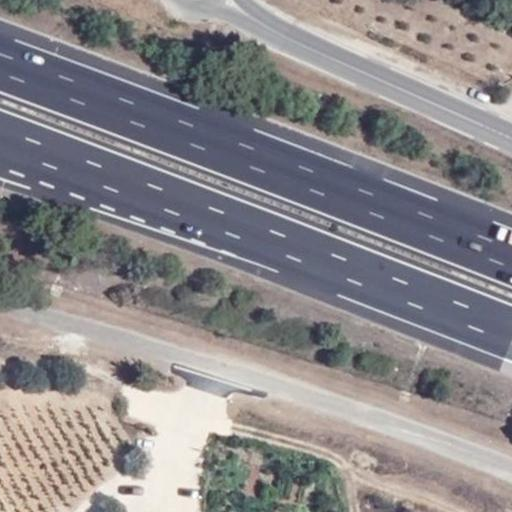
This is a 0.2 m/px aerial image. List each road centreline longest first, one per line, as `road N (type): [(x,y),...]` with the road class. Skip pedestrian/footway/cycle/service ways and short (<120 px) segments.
road 1 (motorway): [(0,135),(511,333)]
road 2 (motorway): [(511,252),(0,63)]
road 3 (unclassified): [(511,472),(380,420),(0,305)]
road 4 (unclassified): [(224,0),(511,135)]
